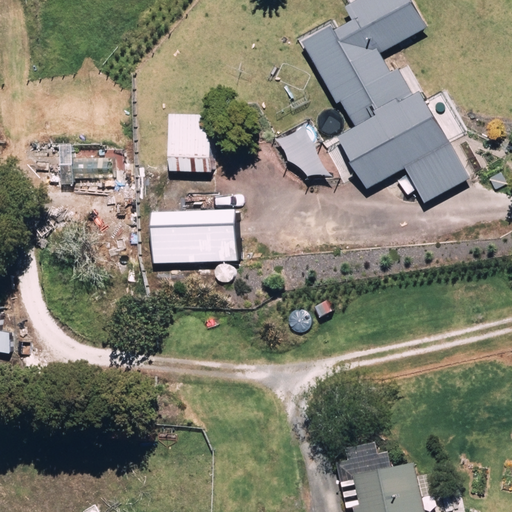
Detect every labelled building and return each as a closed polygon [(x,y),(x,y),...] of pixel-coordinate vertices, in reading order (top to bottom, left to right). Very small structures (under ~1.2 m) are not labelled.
[(408,0),(350,0),(293,35),(351,128),(333,138),(369,197),(409,173),(427,202),(463,180),(384,54),(426,28),(408,0)] [(181,111),(178,171),(222,173),(225,113),(181,111)] [(250,210),(159,213),(158,213),(159,267),(199,265),(199,279),(221,279),(220,261),(252,260),(250,210)] [(15,309),(0,306),(0,348),(19,352),(23,330),(13,328),(15,309)] [(421,511),(415,470),(347,482),(351,511),(421,511)]
